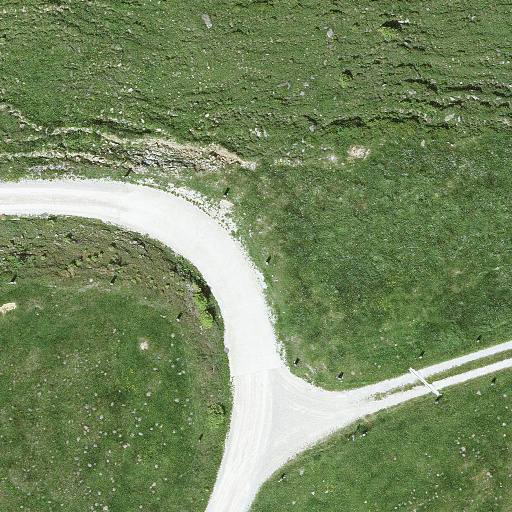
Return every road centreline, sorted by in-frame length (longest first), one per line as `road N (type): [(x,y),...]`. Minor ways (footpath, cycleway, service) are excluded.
road 1 (unclassified): [(0,198),(106,200),(153,211),(195,233),(223,264),(243,308),(252,384),(245,462),(226,511)]
road 2 (track): [(252,420),(511,355)]
